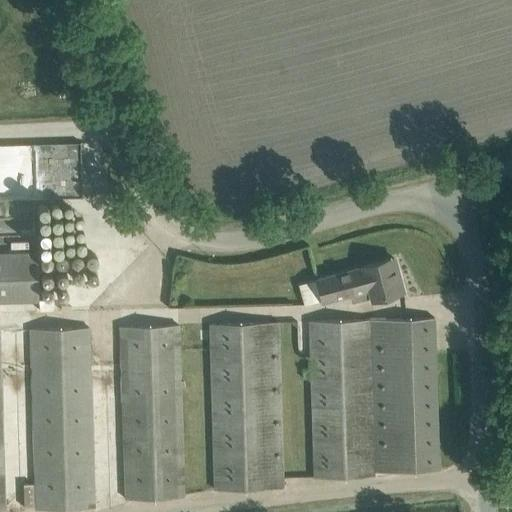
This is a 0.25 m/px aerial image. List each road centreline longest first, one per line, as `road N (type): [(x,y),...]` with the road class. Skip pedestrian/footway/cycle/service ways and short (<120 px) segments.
road 1 (unclassified): [(457,182),(243,239),(180,230),(138,193),(82,0)]
road 2 (unclassified): [(484,511),(479,288),(457,182)]
road 3 (unknown): [(202,511),(483,481)]
